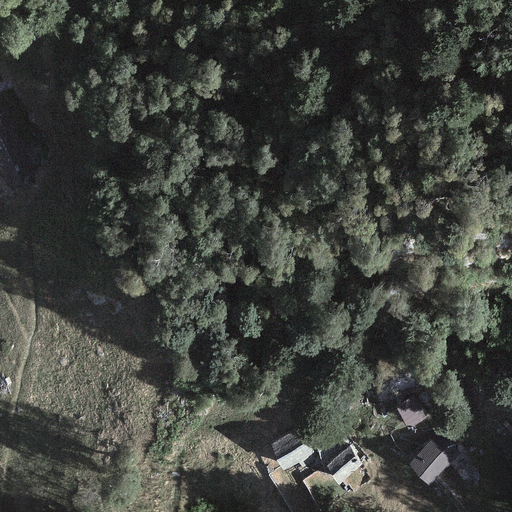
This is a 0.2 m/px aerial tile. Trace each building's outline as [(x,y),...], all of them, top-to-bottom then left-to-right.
[(2,117),(0,118),(0,175),(5,185),(30,172),(19,150),(20,150),(2,117)] [(414,398),(397,407),(408,429),(426,419),(414,398)] [(269,445),(284,471),(298,462),(302,468),(319,457),(315,451),(300,426),(269,445)] [(456,458),(436,436),(408,465),(428,486),(456,458)] [(325,466),(339,484),(363,465),(350,448),(325,466)]
